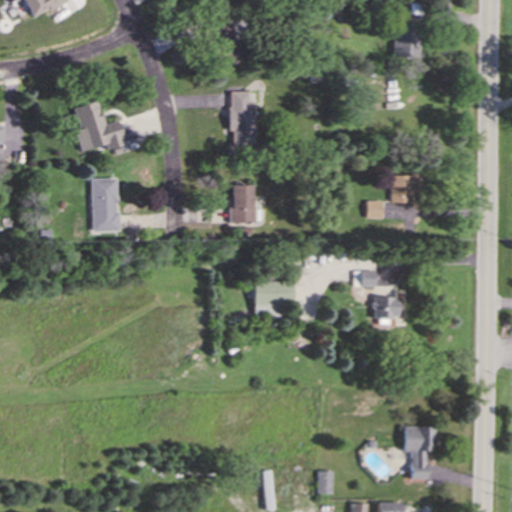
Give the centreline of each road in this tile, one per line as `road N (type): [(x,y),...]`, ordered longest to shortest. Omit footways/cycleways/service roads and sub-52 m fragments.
road 1 (residential): [(478,511),(489,0)]
road 2 (residential): [(121,0),(164,95),(175,233)]
road 3 (residential): [(0,70),(79,55),(135,28)]
